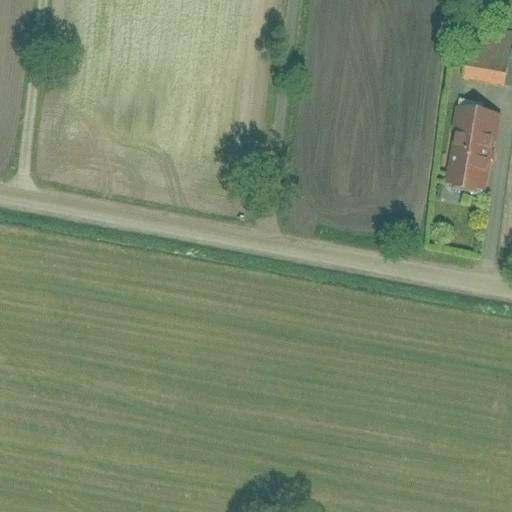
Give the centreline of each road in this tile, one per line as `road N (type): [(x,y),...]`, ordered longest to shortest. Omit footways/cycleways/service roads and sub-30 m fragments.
road 1 (unclassified): [(0,199),(511,294)]
road 2 (unknown): [(294,0),(263,247)]
